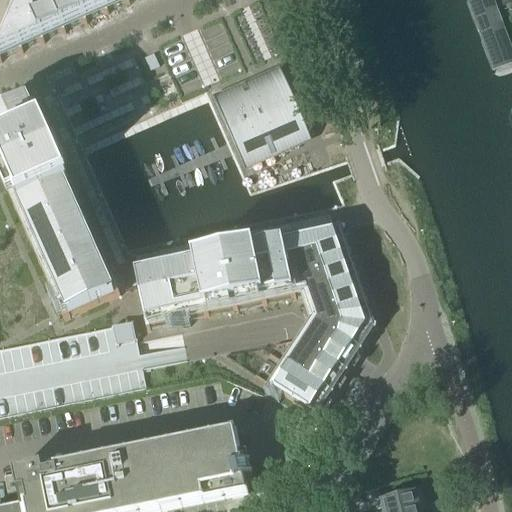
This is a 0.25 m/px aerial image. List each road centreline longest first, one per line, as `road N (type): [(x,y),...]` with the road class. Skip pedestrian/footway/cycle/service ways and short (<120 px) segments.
road 1 (unclassified): [(430,320),(396,388),(313,511)]
road 2 (residential): [(188,0),(6,83)]
road 3 (residential): [(356,158),(349,71),(320,0)]
road 4 (residential): [(430,320),(415,264),(362,175)]
